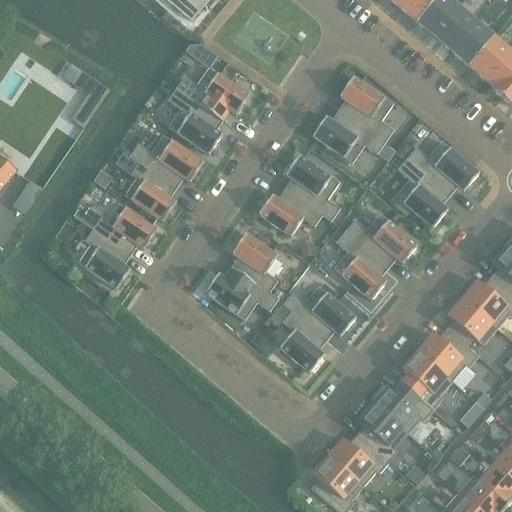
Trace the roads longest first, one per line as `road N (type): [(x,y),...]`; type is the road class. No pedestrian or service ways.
road 1 (residential): [(340,26),(150,302),(158,320),(286,429),(315,434),(511,195)]
road 2 (residential): [(340,26),(511,172)]
road 3 (unclassified): [(147,511),(0,380)]
